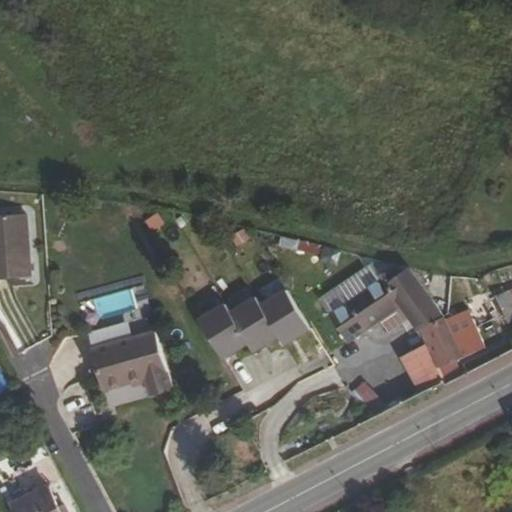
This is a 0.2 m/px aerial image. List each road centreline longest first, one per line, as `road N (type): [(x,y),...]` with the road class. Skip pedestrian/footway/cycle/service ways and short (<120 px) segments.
road 1 (track): [(511,257),(430,264),(179,203),(0,188)]
road 2 (tertiary): [(511,384),(266,511)]
road 3 (residential): [(98,511),(36,387),(34,360)]
